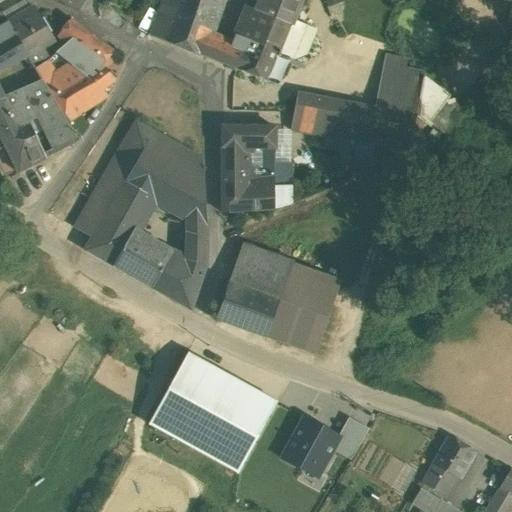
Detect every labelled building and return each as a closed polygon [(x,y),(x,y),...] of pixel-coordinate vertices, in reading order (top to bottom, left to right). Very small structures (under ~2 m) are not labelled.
[(59,0),(75,11),(83,0),(59,0)] [(162,0),(150,36),(211,60),(218,42),(207,38),(221,0),(162,0)] [(300,0),(258,0),(254,11),(290,25),(292,20),(300,0)] [(254,11),(248,8),(232,47),(225,65),(268,82),(272,71),(279,54),(290,25),(254,11)] [(34,9),(8,24),(26,55),(32,50),(52,38),(34,9)] [(290,25),(279,54),(288,57),(292,59),(307,56),(317,31),(292,20),(290,25)] [(112,52),(70,21),(60,35),(70,43),(101,66),(112,52)] [(8,24),(0,28),(0,68),(26,55),(8,24)] [(232,47),(218,42),(211,60),(225,65),(232,47)] [(109,74),(101,66),(70,43),(55,54),(68,64),(102,89),(113,80),(109,74)] [(112,52),(101,66),(109,74),(122,60),(112,52)] [(279,54),(272,71),(282,74),(288,57),(279,54)] [(407,60),(386,56),(380,90),(419,98),(423,74),(405,70),(407,60)] [(68,64),(53,71),(45,61),(35,69),(35,70),(51,97),(53,100),(56,99),(70,120),(82,112),(106,95),(102,89),(68,64)] [(35,70),(18,79),(23,89),(41,80),(35,70)] [(41,80),(23,89),(31,105),(51,97),(41,80)] [(376,112),(338,105),(332,136),(349,140),(408,151),(419,98),(380,90),(376,112)] [(3,98),(0,99),(0,116),(21,107),(15,92),(3,98)] [(51,97),(31,105),(54,154),(78,142),(53,100),(51,97)] [(338,105),(297,97),(290,128),(324,135),(332,136),(338,105)] [(21,107),(0,116),(0,138),(4,147),(17,174),(46,158),(21,107)] [(82,112),(70,120),(77,130),(89,122),(82,112)] [(98,188),(74,228),(92,238),(143,151),(204,182),(202,159),(135,122),(97,188),(98,188)] [(274,128),(222,128),(222,190),(244,190),(244,178),(244,149),(250,149),(261,149),(274,148),(274,128)] [(332,136),(324,135),(322,147),(347,152),(349,140),(332,136)] [(274,162),(274,148),(261,149),(261,162),(274,162)] [(251,168),(250,149),(244,149),(244,178),(254,178),(254,168),(251,168)] [(185,220),(185,263),(166,297),(190,311),(206,268),(207,237),(204,182),(143,151),(92,238),(84,251),(112,267),(132,233),(134,234),(154,199),(185,220)] [(274,162),(261,162),(262,179),(274,178),(274,163),(274,162)] [(287,163),(274,163),(274,178),(275,209),(288,206),(287,163)] [(244,190),(222,190),(222,214),(275,209),(274,178),(262,179),(262,184),(262,190),(254,190),(244,190)] [(134,234),(132,233),(112,267),(151,289),(171,255),(134,234)] [(291,264),(242,246),(228,284),(278,303),(291,264)] [(171,255),(151,289),(166,297),(185,263),(171,255)] [(278,303),(265,339),(310,355),(336,280),(291,264),(278,303)] [(278,303),(228,284),(215,320),(265,339),(278,303)] [(277,402),(188,353),(148,425),(237,474),(277,402)] [(339,437),(303,417),(281,458),(317,477),(332,450),(339,437)] [(339,437),(332,450),(350,460),(367,430),(349,420),(339,437)] [(448,437),(421,484),(444,498),(455,479),(459,481),(475,452),(448,437)] [(511,471),(510,470),(487,508),(487,509),(485,511),(499,511),(510,495),(511,496),(511,471)] [(432,511),(439,501),(421,489),(412,504),(424,511),(432,511)] [(459,511),(440,500),(432,511),(459,511)]
